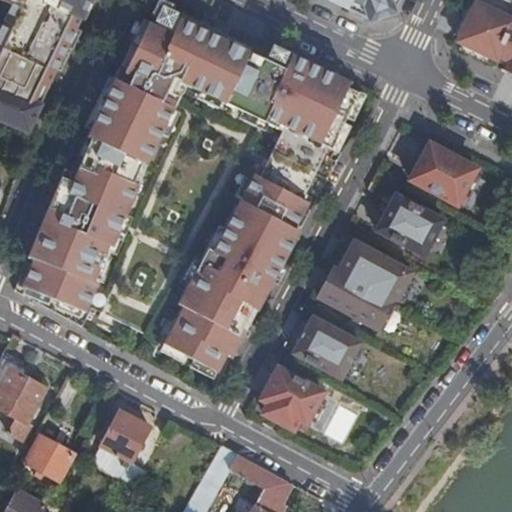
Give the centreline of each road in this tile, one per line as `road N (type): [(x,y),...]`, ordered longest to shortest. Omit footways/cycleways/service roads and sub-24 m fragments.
road 1 (residential): [(222,424),(402,72)]
road 2 (residential): [(0,271),(116,0)]
road 3 (residential): [(0,310),(222,424)]
road 4 (residential): [(511,317),(363,505)]
road 5 (residential): [(251,0),(402,72)]
road 6 (residential): [(222,424),(363,505)]
road 7 (residential): [(402,72),(511,126)]
